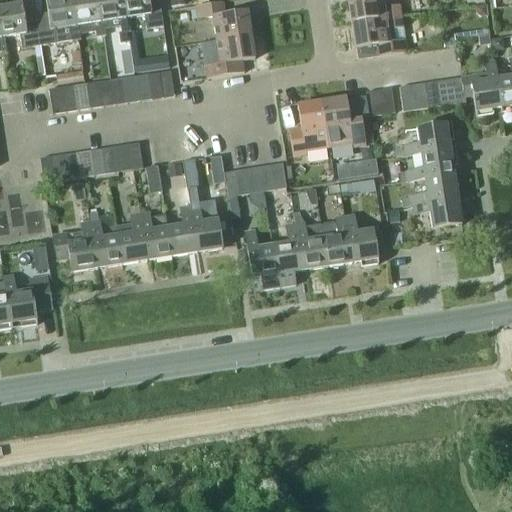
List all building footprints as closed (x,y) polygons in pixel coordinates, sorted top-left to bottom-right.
[(80,41),(78,27),(75,28),(70,0),(52,0),(45,1),(48,17),(35,19),(40,47),(42,47),(57,45),(71,42),(80,41)] [(105,37),(102,23),(100,24),(96,0),(70,0),(75,28),(78,27),(94,25),(96,39),(105,37)] [(121,0),(96,0),(100,24),(102,23),(119,21),(121,35),(118,35),(119,47),(130,45),(128,34),(130,34),(128,19),(125,20),(121,0)] [(147,0),(121,0),(125,20),(128,19),(144,17),(146,31),(163,28),(158,1),(148,3),(147,0)] [(357,0),(347,2),(351,26),(401,19),(399,7),(384,9),(382,0),(357,0)] [(0,36),(0,39),(3,38),(20,36),(22,50),(35,48),(39,79),(46,78),(42,47),(40,47),(35,19),(24,21),(21,5),(0,8),(0,36)] [(212,19),(216,43),(250,37),(247,13),(224,17),(222,5),(195,9),(197,22),(212,19)] [(481,18),(487,18),(486,6),(475,8),(476,14),(481,18)] [(406,55),(401,19),(351,26),(355,50),(377,47),(379,59),(406,55)] [(442,36),(444,49),(455,47),(453,35),(442,36)] [(254,62),(250,37),(216,43),(219,66),(205,69),(207,81),(244,75),(242,64),(254,62)] [(492,54),(505,51),(503,39),(490,41),(491,46),(492,54)] [(168,57),(150,60),(152,72),(169,70),(168,57)] [(511,79),(497,81),(496,81),(501,111),(500,111),(501,115),(511,113),(511,60),(509,61),(511,79)] [(485,76),(461,80),(464,100),(467,100),(473,99),(476,118),(492,116),(491,113),(500,111),(501,111),(496,81),(497,81),(494,64),(484,65),(485,76)] [(57,86),(84,82),(83,73),(56,77),(57,86)] [(158,75),(162,99),(173,98),(169,73),(158,75)] [(147,76),(151,101),(162,99),(158,75),(147,76)] [(135,78),(139,103),(151,101),(147,76),(135,78)] [(123,80),(127,105),(139,103),(135,78),(123,80)] [(111,82),(114,106),(127,105),(123,80),(111,82)] [(461,80),(448,82),(452,106),(464,104),(464,100),(461,80)] [(99,84),(103,108),(114,106),(111,82),(99,84)] [(439,108),(452,106),(448,82),(436,84),(439,108)] [(86,86),(90,110),(103,108),(99,84),(86,86)] [(427,110),(439,108),(436,84),(424,86),(427,110)] [(73,88),(76,112),(90,110),(86,86),(73,88)] [(402,114),(427,110),(424,86),(398,90),(402,114)] [(52,116),(64,114),(60,90),(60,88),(48,90),(52,116)] [(73,88),(60,90),(64,114),(76,112),(73,88)] [(394,115),(390,91),(365,95),(369,119),(394,115)] [(321,104),(326,139),(328,149),(352,146),(353,150),(365,148),(361,121),(349,123),(345,100),(321,104)] [(304,153),(328,149),(321,104),(297,108),(301,130),(288,133),(293,160),(305,158),(304,153)] [(450,150),(448,142),(452,141),(450,125),(415,130),(418,146),(401,149),(402,159),(420,157),(419,155),(450,150)] [(125,149),(129,173),(142,171),(138,147),(125,149)] [(113,150),(117,175),(129,173),(125,149),(113,150)] [(424,180),(454,176),(452,167),(456,166),(454,149),(450,150),(419,155),(420,157),(422,171),(405,174),(406,184),(424,182),(424,180)] [(100,152),(104,177),(117,175),(113,150),(100,152)] [(89,154),(92,179),(104,177),(100,152),(89,154)] [(76,156),(80,181),(92,179),(89,154),(76,156)] [(64,158),(68,183),(80,181),(76,156),(64,158)] [(52,160),(56,184),(68,183),(64,158),(52,160)] [(56,184),(52,160),(40,161),(43,186),(56,184)] [(198,190),(194,162),(181,164),(186,192),(198,190)] [(179,165),(167,167),(168,176),(181,174),(179,165)] [(352,165),(336,167),(339,181),(354,179),(352,165)] [(281,166),(270,168),(274,193),(285,191),(281,166)] [(162,194),(157,168),(145,170),(149,196),(162,194)] [(258,170),(262,195),(274,193),(270,168),(258,170)] [(246,172),(251,196),(262,195),(258,170),(246,172)] [(235,174),(239,198),(251,196),(246,172),(235,174)] [(227,200),(239,198),(235,174),(223,176),(227,200)] [(410,208),(457,201),(454,176),(424,180),(424,182),(426,196),(409,199),(410,208)] [(352,185),(341,187),(343,197),(354,195),(352,185)] [(334,196),(333,188),(321,190),(322,198),(334,196)] [(461,226),(457,201),(410,208),(412,217),(429,215),(431,231),(461,226)] [(115,229),(121,267),(146,263),(139,217),(141,217),(139,208),(129,209),(130,218),(128,219),(130,227),(115,229)] [(198,208),(188,209),(195,256),(222,251),(217,223),(200,225),(198,208)] [(195,256),(188,209),(178,211),(181,228),(168,230),(166,231),(171,259),(195,256)] [(146,263),(171,259),(166,231),(168,230),(166,218),(149,220),(148,216),(141,217),(139,217),(146,263)] [(272,247),(279,290),(295,287),(293,275),(302,273),(293,217),(284,219),(286,228),(284,228),(287,245),(272,247)] [(302,273),(326,269),(319,227),(304,229),(304,225),(299,217),(293,217),(302,273)] [(344,219),(351,265),(360,264),(360,269),(378,266),(372,231),(357,234),(354,217),(344,219)] [(335,224),(319,227),(326,269),(351,265),(344,219),(334,221),(335,224)] [(89,225),(96,271),(121,267),(115,229),(99,232),(98,224),(89,225)] [(96,271),(89,225),(79,227),(80,235),(52,239),(56,264),(69,261),(71,275),(96,271)] [(279,290),(272,247),(257,249),(254,232),(244,234),(251,281),(261,279),(263,293),(279,290)] [(10,326),(12,326),(19,324),(20,329),(37,326),(36,314),(52,312),(47,278),(29,281),(30,287),(15,289),(13,278),(3,279),(3,281),(4,281),(6,297),(10,326)] [(0,332),(12,331),(12,326),(10,326),(6,297),(4,297),(0,297),(0,332)]
